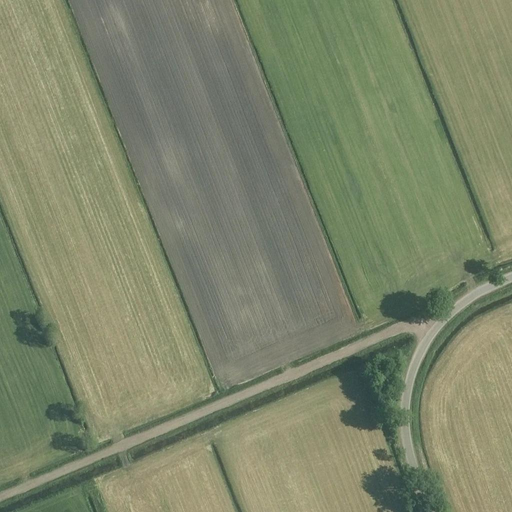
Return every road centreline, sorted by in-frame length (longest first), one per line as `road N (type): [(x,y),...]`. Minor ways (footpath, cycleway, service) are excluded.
road 1 (track): [(430,333),(403,327),(0,498)]
road 2 (unclassified): [(430,511),(406,445),(411,371),(445,316),(511,278)]
